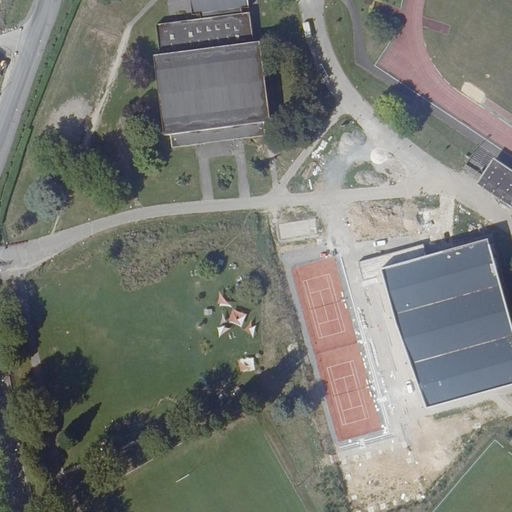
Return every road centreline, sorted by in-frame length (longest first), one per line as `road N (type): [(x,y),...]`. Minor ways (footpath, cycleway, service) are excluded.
road 1 (track): [(151,212),(116,120),(124,96),(156,88)]
road 2 (residential): [(45,0),(0,136)]
